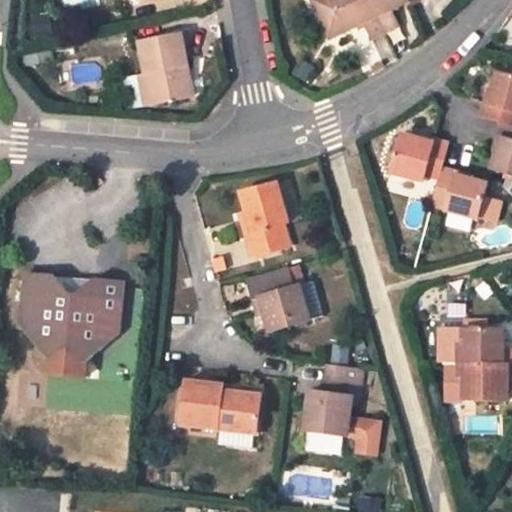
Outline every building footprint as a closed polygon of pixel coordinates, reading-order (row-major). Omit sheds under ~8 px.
[(387,32),(371,0),(316,0),(324,17),(322,18),(330,34),(331,37),(346,30),(366,21),(372,38),(387,32)] [(400,26),(393,8),(410,0),(371,0),(387,32),(400,26)] [(144,39),(151,73),(157,102),(197,94),(184,32),(144,39)] [(383,66),(381,61),(370,66),(373,71),(383,66)] [(494,92),(491,106),(485,104),(482,116),(502,121),(511,124),(511,75),(500,72),(494,92)] [(144,76),(149,104),(157,102),(151,73),(144,76)] [(494,92),(489,91),(485,103),(485,104),(491,106),(494,92)] [(499,134),(503,135),(500,150),(495,170),(511,174),(511,124),(502,121),(499,134)] [(421,139),(402,134),(392,171),(425,181),(426,177),(439,180),(443,165),(450,141),(435,137),(434,143),(421,139)] [(435,137),(421,134),(421,139),(434,143),(435,137)] [(500,150),(503,135),(499,134),(495,148),(497,150),(500,150)] [(485,197),(489,182),(468,177),(455,174),(457,168),(443,165),(439,180),(432,205),(480,218),(480,217),(498,221),(503,201),(485,197)] [(457,168),(455,174),(468,177),(470,172),(457,168)] [(248,211),(253,231),(247,234),(254,256),(291,246),(285,225),(290,223),(278,183),(244,192),(248,211)] [(248,211),(241,212),(247,234),(253,231),(248,211)] [(224,255),(214,258),(217,269),(227,267),(224,255)] [(299,287),(306,316),(324,312),(315,277),(310,278),(305,261),(285,266),(287,270),(292,289),(299,287)] [(257,299),(263,297),(267,313),(271,330),(306,316),(299,287),(292,289),(287,270),(250,279),(257,299)] [(26,274),(21,325),(49,360),(69,344),(86,362),(119,333),(124,281),(96,279),(79,295),(69,294),(54,276),(26,274)] [(96,279),(54,276),(69,294),(79,295),(96,279)] [(257,299),(260,315),(267,313),(263,297),(257,299)] [(504,328),(466,327),(466,344),(461,345),(461,362),(511,362),(511,347),(504,348),(504,328)] [(49,360),(49,368),(86,371),(86,362),(69,344),(49,360)] [(446,362),(445,399),(461,400),(461,401),(466,401),(465,383),(461,382),(461,362),(446,362)] [(465,383),(466,401),(506,401),(506,389),(506,381),(511,381),(511,362),(461,362),(461,382),(465,383)] [(309,425),(348,430),(353,391),(360,392),(363,367),(329,363),(326,391),(312,390),(309,425)] [(225,385),(188,381),(181,424),(222,429),(220,443),(253,448),(254,434),(258,434),(264,396),(224,390),(225,385)] [(264,396),(264,390),(225,385),(224,390),(264,396)] [(380,455),(383,418),(360,417),(358,454),(380,455)]
